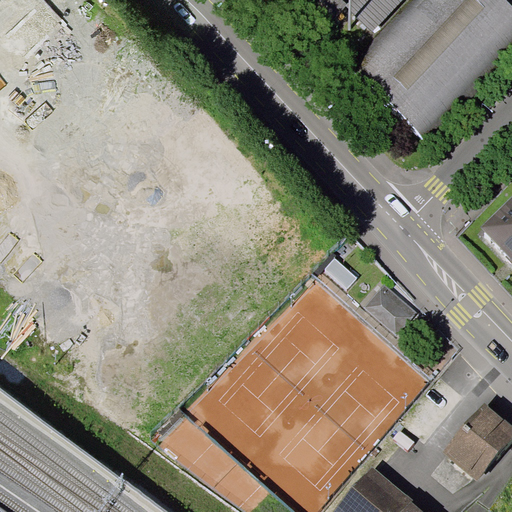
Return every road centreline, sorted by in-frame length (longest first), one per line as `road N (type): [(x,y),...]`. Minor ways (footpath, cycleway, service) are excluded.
road 1 (primary): [(180,0),(398,234)]
road 2 (primary): [(398,234),(511,350)]
road 3 (residential): [(511,119),(398,234)]
